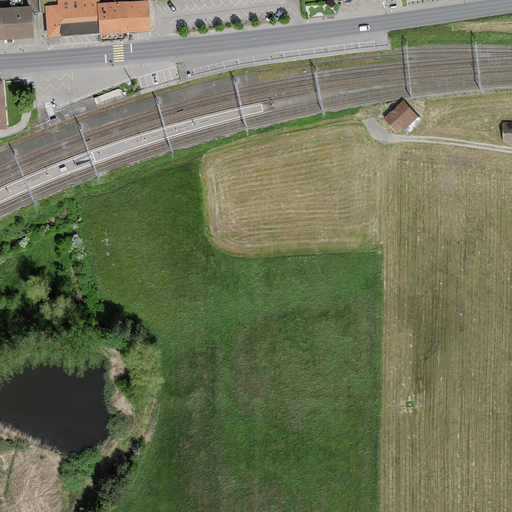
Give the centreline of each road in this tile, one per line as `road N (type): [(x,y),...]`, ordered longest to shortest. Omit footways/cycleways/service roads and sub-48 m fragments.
road 1 (secondary): [(511,4),(0,61)]
road 2 (track): [(511,149),(386,139),(369,121)]
